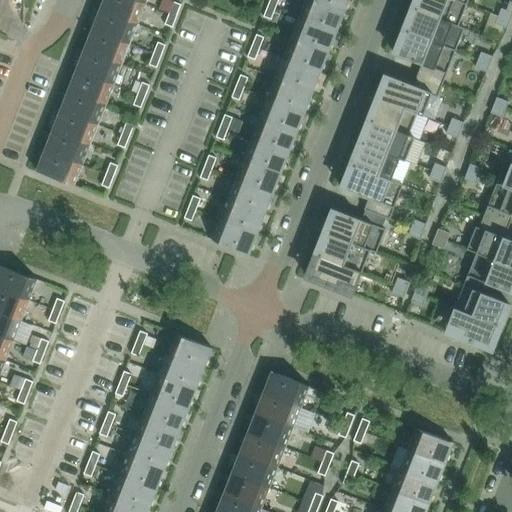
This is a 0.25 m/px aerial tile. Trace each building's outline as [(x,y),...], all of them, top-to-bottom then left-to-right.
[(136,0),(104,0),(100,9),(137,24),(145,4),(136,0)] [(270,0),(268,5),(275,8),(278,0),(270,0)] [(336,32),(344,12),(313,0),(306,0),(299,18),(336,32)] [(349,0),(313,0),(344,12),(349,0)] [(467,4),(457,0),(416,0),(414,9),(458,26),(467,4)] [(174,2),(169,13),(177,16),(181,5),(174,2)] [(268,5),(264,16),(271,19),(275,8),(268,5)] [(129,44),(137,24),(100,9),(93,29),(129,44)] [(458,26),(414,9),(405,31),(455,51),(456,50),(444,46),(452,24),(458,27),(458,26)] [(511,13),(501,9),(499,16),(510,21),(511,14),(511,13)] [(169,13),(165,24),(172,27),(177,16),(169,13)] [(499,16),(496,24),(507,28),(510,21),(499,16)] [(328,52),(336,32),(299,18),(291,38),(328,52)] [(93,29),(85,49),(122,64),(129,44),(93,29)] [(455,51),(405,31),(396,54),(421,64),(418,75),(442,84),(455,51)] [(257,34),(252,45),(260,48),(264,37),(257,34)] [(321,73),(328,52),(291,38),(283,58),(321,73)] [(158,42),(154,53),(161,56),(165,45),(158,42)] [(252,45),(248,57),(255,60),(260,48),(252,45)] [(114,84),(122,64),(85,49),(77,70),(114,84)] [(481,52),(478,60),(490,64),(492,57),(481,52)] [(154,53),(149,64),(157,67),(161,56),(154,53)] [(313,93),(321,73),(283,58),(276,78),(313,93)] [(478,60),(476,67),(487,72),(490,64),(478,60)] [(77,70),(69,90),(106,104),(114,84),(77,70)] [(241,74),(236,86),(244,89),(248,77),(241,74)] [(414,85),(388,75),(379,98),(423,115),(431,95),(437,97),(442,84),(418,75),(414,85)] [(305,113),(313,93),(276,78),(268,98),(305,113)] [(142,83),(138,94),(145,97),(149,86),(142,83)] [(236,86),(232,97),(239,100),(244,89),(236,86)] [(98,124),(106,104),(69,90),(61,110),(98,124)] [(138,94),(133,105),(141,107),(145,97),(138,94)] [(297,133),(305,113),(268,98),(260,118),(297,133)] [(409,135),(417,114),(423,116),(423,115),(379,98),(370,120),(415,138),(409,135)] [(497,98),(494,105),(505,110),(508,102),(497,98)] [(502,117),(505,110),(494,105),(491,113),(502,117)] [(53,130),(90,144),(98,124),(61,110),(53,130)] [(225,115),(221,126),(228,129),(232,118),(225,115)] [(289,153),(297,133),(260,118),(252,139),(289,153)] [(461,130),(464,123),(452,119),(449,126),(461,130)] [(415,138),(370,120),(361,143),(406,160),(415,138)] [(126,122),(122,133),(129,136),(134,125),(126,122)] [(221,126),(216,137),(224,140),(228,129),(221,126)] [(449,126),(446,133),(458,138),(461,130),(449,126)] [(82,164),(90,144),(53,130),(45,150),(82,164)] [(122,133),(117,145),(125,148),(129,136),(122,133)] [(281,173),(289,153),(252,139),(244,159),(281,173)] [(400,159),(405,161),(406,160),(361,143),(352,165),(403,185),(391,180),(400,159)] [(74,185),(74,184),(82,164),(45,150),(37,171),(74,185)] [(511,189),(511,150),(510,150),(497,183),(511,189)] [(209,155),(205,166),(212,169),(217,158),(209,155)] [(273,193),(281,173),(244,159),(236,179),(273,193)] [(111,162),(106,174),(114,177),(118,165),(111,162)] [(443,175),(446,168),(435,163),(432,171),(443,175)] [(479,176),(482,169),(470,164),(468,172),(479,176)] [(390,219),(403,185),(352,165),(343,188),(369,198),(365,209),(390,219)] [(205,166),(200,177),(208,180),(212,169),(205,166)] [(432,171),(429,178),(441,183),(443,175),(432,171)] [(476,184),(479,176),(468,172),(465,179),(476,184)] [(106,174),(102,185),(109,188),(114,177),(106,174)] [(273,193),(236,179),(228,199),(265,213),(273,193)] [(511,189),(497,183),(484,217),(509,227),(511,217),(511,189)] [(196,209),(201,198),(193,195),(189,206),(196,209)] [(228,199),(220,219),(257,233),(265,213),(228,199)] [(196,209),(189,206),(184,217),(192,220),(196,209)] [(361,219),(335,209),(326,232),(377,252),(386,229),(361,220),(361,219)] [(476,253),(511,266),(511,239),(504,237),(509,227),(484,217),(479,229),(485,231),(476,253)] [(212,240),(249,254),(257,233),(220,219),(212,240)] [(423,232),(426,224),(415,220),(412,227),(423,232)] [(412,227),(409,235),(420,239),(423,232),(412,227)] [(447,241),(449,233),(438,229),(435,236),(447,241)] [(377,252),(326,232),(317,254),(362,272),(370,250),(376,252),(377,252)] [(435,236),(432,244),(444,248),(447,241),(435,236)] [(511,293),(511,266),(476,253),(464,285),(483,293),(486,283),(511,293)] [(362,272),(317,254),(308,278),(338,289),(341,281),(356,287),(362,272)] [(0,287),(29,299),(37,279),(0,265),(0,264),(0,287)] [(406,290),(409,282),(398,278),(395,285),(406,290)] [(395,285),(392,293),(403,297),(406,290),(395,285)] [(426,297),(429,290),(417,285),(415,293),(426,297)] [(464,285),(455,309),(499,326),(508,303),(483,293),(464,285)] [(0,311),(21,319),(29,299),(0,287),(0,311)] [(415,293),(412,300),(423,305),(426,297),(415,293)] [(57,298),(53,309),(60,312),(65,301),(57,298)] [(60,312),(53,309),(48,321),(56,324),(60,312)] [(490,349),(499,326),(455,309),(449,323),(464,329),(461,337),(490,349)] [(0,334),(13,340),(21,319),(0,311),(0,334)] [(140,331),(136,342),(143,345),(148,334),(140,331)] [(204,368),(212,348),(175,333),(167,354),(204,368)] [(0,357),(5,360),(13,340),(0,334),(0,357)] [(41,338),(37,350),(45,353),(49,341),(41,338)] [(143,345),(136,342),(131,353),(139,356),(143,345)] [(45,353),(37,350),(33,361),(40,364),(45,353)] [(167,354),(159,374),(196,388),(204,368),(167,354)] [(124,371),(120,382),(127,385),(132,374),(124,371)] [(309,386),(272,371),(264,392),(301,406),(309,386)] [(188,408),(196,388),(159,374),(152,394),(188,408)] [(26,379),(21,390),(29,393),(33,382),(26,379)] [(127,385),(120,382),(115,393),(123,396),(127,385)] [(29,393),(21,390),(17,401),(24,404),(29,393)] [(301,406),(264,392),(256,412),(293,426),(301,406)] [(181,429),(188,408),(152,394),(144,414),(181,429)] [(108,411),(104,422),(111,425),(116,414),(108,411)] [(293,426),(256,412),(248,432),(285,446),(293,426)] [(351,426),(355,415),(347,412),(343,423),(351,426)] [(181,429),(144,414),(136,434),(173,449),(181,429)] [(370,421),(363,418),(358,429),(366,432),(370,421)] [(10,419),(5,430),(13,433),(17,422),(10,419)] [(111,425),(104,422),(100,433),(107,436),(111,425)] [(351,426),(343,423),(338,435),(346,438),(351,426)] [(416,428),(408,448),(445,463),(453,443),(416,428)] [(358,429),(354,441),(361,444),(366,432),(358,429)] [(13,433),(5,430),(1,441),(9,444),(13,433)] [(285,446),(248,432),(240,452),(277,467),(285,446)] [(165,469),(173,449),(136,434),(128,455),(165,469)] [(408,448),(400,468),(437,483),(445,463),(408,448)] [(330,465),(334,453),(326,450),(322,462),(330,465)] [(93,451),(88,462),(96,465),(100,454),(93,451)] [(277,467),(240,452),(232,472),(269,487),(277,467)] [(128,455),(120,475),(157,489),(165,469),(128,455)] [(355,475),(359,463),(352,460),(347,472),(355,475)] [(96,465),(88,462),(84,474),(91,477),(96,465)] [(330,465),(322,462),(318,473),(325,476),(330,465)] [(400,468),(392,489),(429,503),(437,483),(400,468)] [(269,487),(232,472),(224,493),(261,507),(269,487)] [(355,475),(347,472),(343,483),(350,486),(355,475)] [(149,510),(157,489),(120,475),(112,495),(149,510)] [(392,489),(384,509),(392,511),(425,511),(429,503),(392,489)] [(77,491),(72,503),(80,506),(84,494),(77,491)] [(259,511),(261,507),(224,493),(216,511),(259,511)] [(319,507),(323,496),(316,493),(311,504),(319,507)] [(147,511),(149,510),(112,495),(105,511),(147,511)] [(331,511),(334,511),(338,502),(331,499),(326,510),(331,511)] [(77,511),(80,506),(72,503),(68,511),(77,511)]
